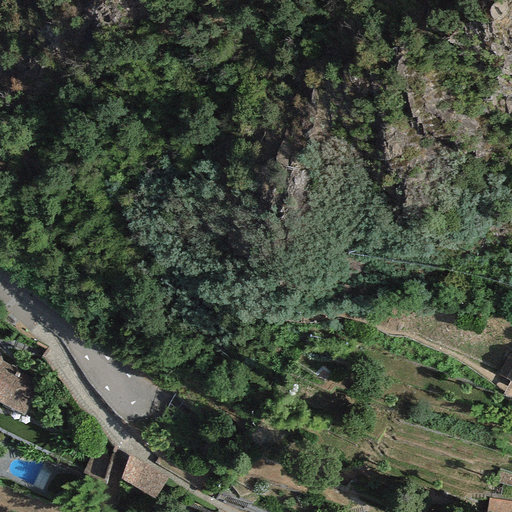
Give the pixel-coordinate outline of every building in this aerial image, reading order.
[(511,355),(508,353),(497,376),(511,382),(511,355)] [(0,402),(25,416),(34,380),(1,362),(0,363),(0,402)] [(164,478),(125,456),(115,474),(154,496),(164,478)] [(511,474),(500,470),(494,487),(511,491),(511,474)] [(511,511),(511,505),(488,502),(486,511),(511,511)]
